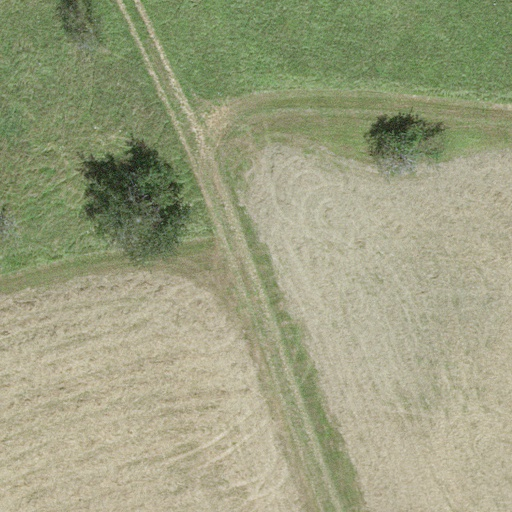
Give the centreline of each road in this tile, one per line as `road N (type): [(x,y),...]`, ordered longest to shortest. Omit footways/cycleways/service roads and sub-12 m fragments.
road 1 (track): [(336,511),(131,0)]
road 2 (track): [(189,129),(259,97),(511,116)]
